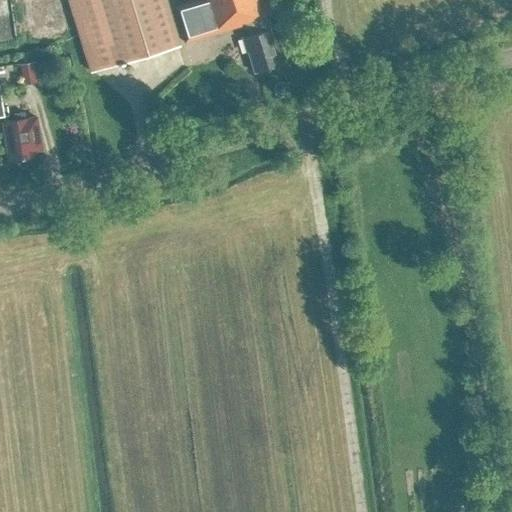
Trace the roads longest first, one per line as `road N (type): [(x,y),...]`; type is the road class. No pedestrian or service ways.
road 1 (tertiary): [(0,204),(511,57)]
road 2 (track): [(437,80),(499,511)]
road 3 (track): [(311,115),(368,511)]
